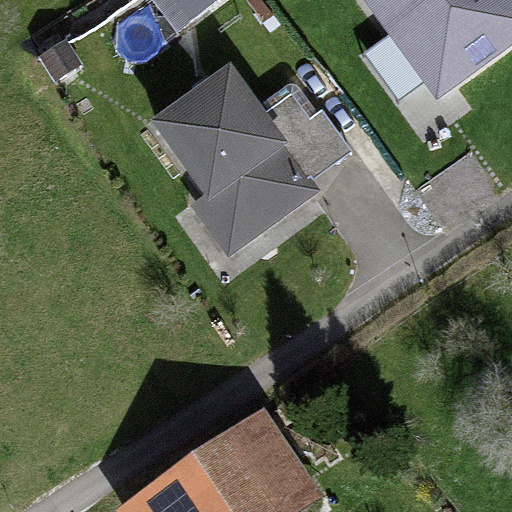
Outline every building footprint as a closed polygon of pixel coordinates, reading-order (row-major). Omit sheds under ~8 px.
[(151,0),(177,33),(222,0),(151,0)] [(511,0),(369,0),(440,96),(511,42),(511,0)] [(67,38),(40,55),(55,81),(83,64),(67,38)] [(230,68),(148,125),(231,245),(314,188),(230,68)] [(250,431),(139,511),(300,511),(306,508),(250,431)]
